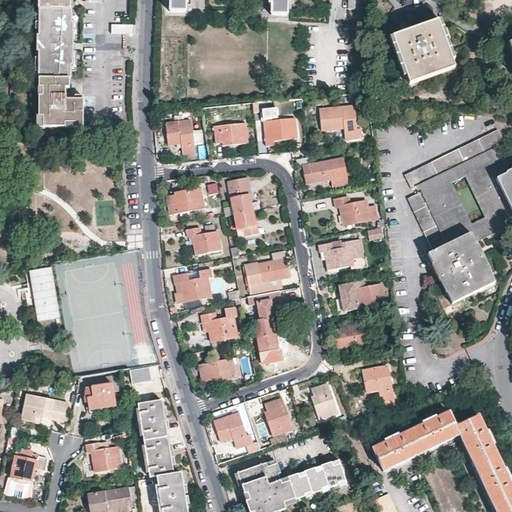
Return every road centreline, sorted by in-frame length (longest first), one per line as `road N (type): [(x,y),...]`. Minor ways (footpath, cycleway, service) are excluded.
road 1 (residential): [(190,410),(309,368),(318,354),(288,181),(267,164),(146,173)]
road 2 (residential): [(146,173),(157,303),(190,410)]
road 3 (residential): [(148,0),(146,173)]
